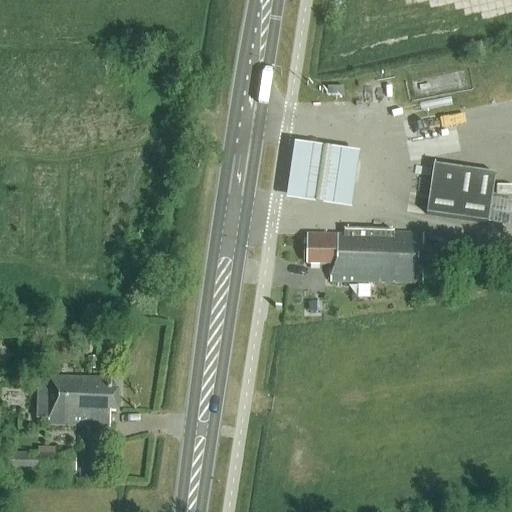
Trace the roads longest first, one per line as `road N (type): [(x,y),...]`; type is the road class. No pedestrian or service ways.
road 1 (primary): [(200,511),(278,0)]
road 2 (primary): [(253,0),(180,511)]
